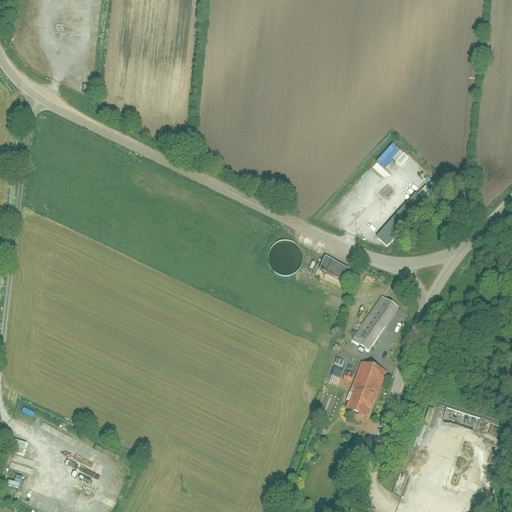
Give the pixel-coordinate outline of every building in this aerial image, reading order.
[(92,99),(93,91),(85,90),(84,98),(92,99)] [(272,253),(270,257),(270,262),(272,267),(275,271),(279,274),(283,276),(288,276),(293,275),(297,273),(300,269),(302,265),(303,260),(302,255),(300,251),(297,247),(293,245),(288,243),(283,244),(279,246),(275,249),(272,253)] [(349,274),(326,262),(320,273),(343,285),(349,274)] [(396,309),(381,299),(353,341),(368,351),(396,309)] [(386,374),(364,365),(346,411),(368,420),(386,374)]
